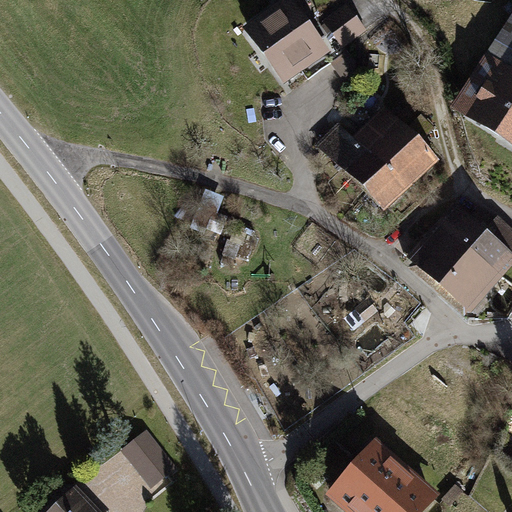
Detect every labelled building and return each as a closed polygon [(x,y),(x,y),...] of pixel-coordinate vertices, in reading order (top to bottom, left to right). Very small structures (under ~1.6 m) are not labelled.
[(292,7),(274,20),(303,60),(322,47),(292,7)] [(345,9),(326,22),(344,46),(362,33),(345,9)] [(274,20),(252,36),(281,77),(303,60),(274,20)] [(511,49),(469,116),(511,143),(511,49)] [(409,107),(396,121),(406,131),(421,118),(409,107)] [(339,126),(320,145),(367,191),(399,158),(395,155),(413,138),(406,131),(396,121),(386,112),(356,142),(339,126)] [(421,118),(406,131),(413,138),(419,143),(433,128),(422,118),(421,118)] [(419,143),(413,138),(395,155),(399,158),(367,191),(385,208),(387,206),(386,205),(417,174),(420,177),(436,160),(419,143)] [(460,210),(445,228),(498,274),(511,256),(511,233),(497,220),(486,233),(477,225),(482,219),(478,215),(473,221),(460,210)] [(414,263),(414,264),(467,309),(498,274),(445,228),(437,222),(431,230),(438,236),(428,247),(419,239),(405,255),(414,263)] [(229,240),(224,254),(234,257),(239,243),(242,245),(245,234),(235,231),(232,241),(229,240)] [(375,311),(368,302),(358,311),(365,319),(375,311)] [(259,398),(252,386),(246,389),(254,402),(259,398)] [(147,433),(123,452),(152,487),(175,469),(147,433)] [(376,448),(334,495),(352,511),(419,511),(432,498),(376,448)] [(90,511),(72,494),(53,511),(96,511),(94,511),(90,511)]
